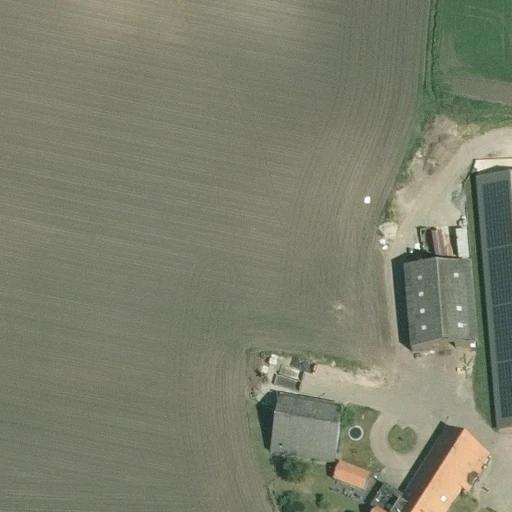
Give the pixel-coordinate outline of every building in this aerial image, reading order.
[(511,177),(477,180),(497,432),(511,430),(511,177)] [(473,266),(405,272),(412,354),(479,349),(473,266)] [(327,375),(327,392),(353,392),(354,376),(327,375)] [(335,471),(348,411),(282,398),(271,458),(335,471)] [(492,458),(449,431),(405,498),(386,486),(371,509),(376,511),(375,511),(451,511),(466,489),(472,493),(476,487),(476,488),(484,475),(482,474),(492,458)]
